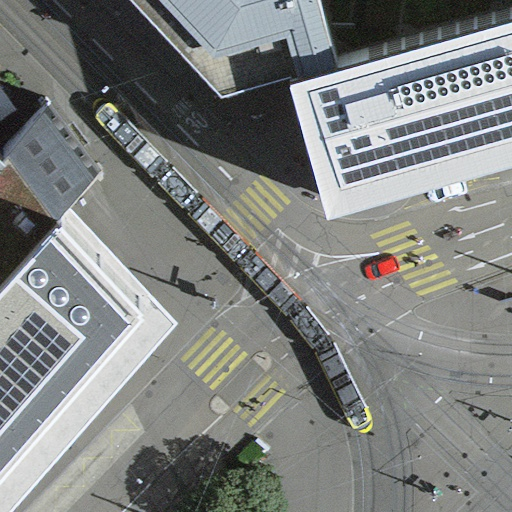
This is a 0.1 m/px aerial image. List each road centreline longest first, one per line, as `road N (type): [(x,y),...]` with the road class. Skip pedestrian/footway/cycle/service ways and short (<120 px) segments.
road 1 (tertiary): [(421,266),(341,246),(271,201),(83,0)]
road 2 (secondary): [(421,266),(274,351),(118,511)]
